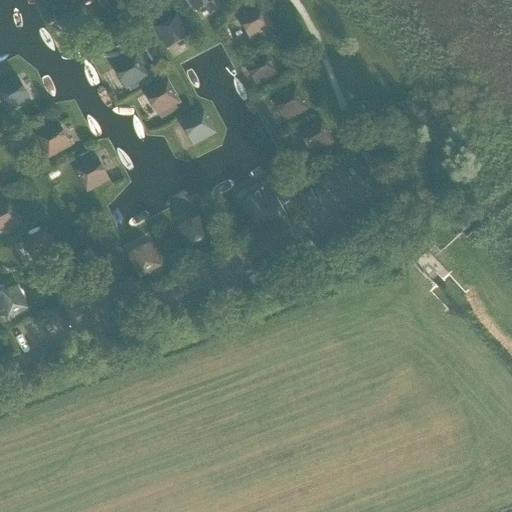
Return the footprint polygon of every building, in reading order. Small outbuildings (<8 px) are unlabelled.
[(217,0),(189,0),(197,14),(219,2),(217,0)] [(81,8),(59,21),(71,43),(93,30),(81,8)] [(264,9),(241,21),(252,43),(275,31),(264,9)] [(178,16),(156,28),(168,51),(190,38),(178,16)] [(270,54),(247,66),(259,89),(282,76),(270,54)] [(137,56),(115,68),(127,90),(149,78),(137,56)] [(20,80),(0,90),(0,97),(9,114),(32,102),(20,80)] [(169,82),(146,95),(158,116),(181,104),(169,82)] [(297,88),(274,100),(286,123),(309,110),(297,88)] [(205,112),(182,125),(194,147),(217,134),(205,112)] [(323,122),(300,134),(312,156),(335,144),(323,122)] [(60,125),(38,137),(49,160),(72,148),(60,125)] [(99,159),(76,171),(88,193),(110,181),(99,159)] [(265,192),(242,204),(255,227),(277,215),(265,192)] [(11,202),(0,207),(0,235),(22,224),(11,202)] [(201,218),(179,229),(191,252),(213,240),(201,218)] [(46,230),(23,242),(35,264),(58,252),(46,230)] [(151,245),(128,256),(141,279),(163,267),(151,245)] [(18,287),(0,296),(0,306),(8,321),(30,309),(18,287)]
